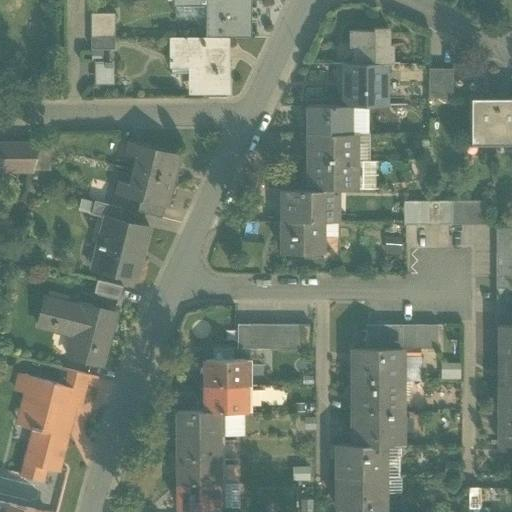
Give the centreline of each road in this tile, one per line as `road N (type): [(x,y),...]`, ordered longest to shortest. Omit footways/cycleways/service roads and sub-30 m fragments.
road 1 (residential): [(91,511),(112,441),(253,115)]
road 2 (residential): [(253,115),(0,117)]
road 3 (residential): [(253,115),(305,0)]
